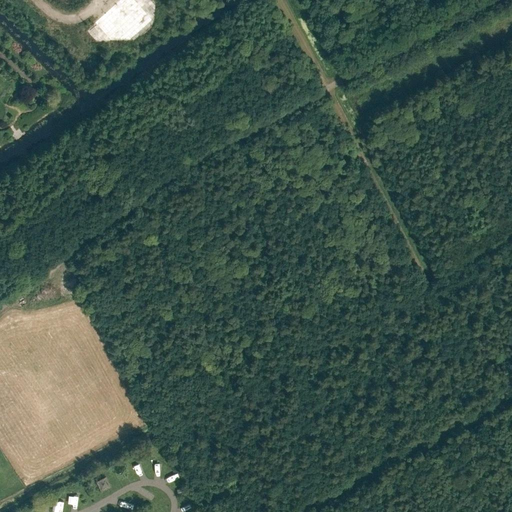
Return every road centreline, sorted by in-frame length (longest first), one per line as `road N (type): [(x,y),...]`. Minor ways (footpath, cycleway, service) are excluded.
road 1 (track): [(0,308),(106,222),(237,135),(500,0)]
road 2 (track): [(276,0),(420,278)]
